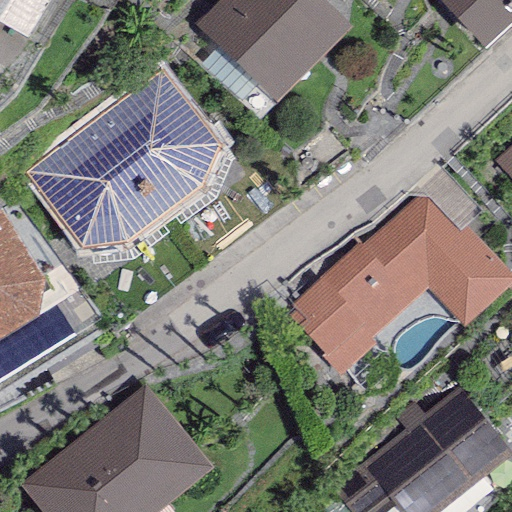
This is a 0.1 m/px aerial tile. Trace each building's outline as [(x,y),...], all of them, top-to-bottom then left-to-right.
[(0,0),(0,22),(25,37),(46,0),(0,0)] [(323,0),(217,0),(194,25),(277,104),(351,26),(323,0)] [(511,0),(438,0),(487,51),(511,26),(511,0)] [(161,68),(23,172),(81,248),(128,242),(203,187),(220,143),(161,68)] [(511,143),(494,160),(511,180),(511,143)] [(358,242),(283,311),(340,377),(375,347),(367,340),(425,287),(465,327),(511,282),(511,276),(465,225),(456,233),(426,199),(415,198),(361,246),(358,242)] [(1,211),(0,211),(0,337),(37,315),(45,281),(1,211)] [(145,384),(18,485),(39,511),(155,511),(212,467),(145,384)] [(439,511),(511,454),(456,387),(423,414),(413,402),(396,416),(404,426),(332,485),(353,511),(369,511),(389,496),(401,511),(439,511)]
